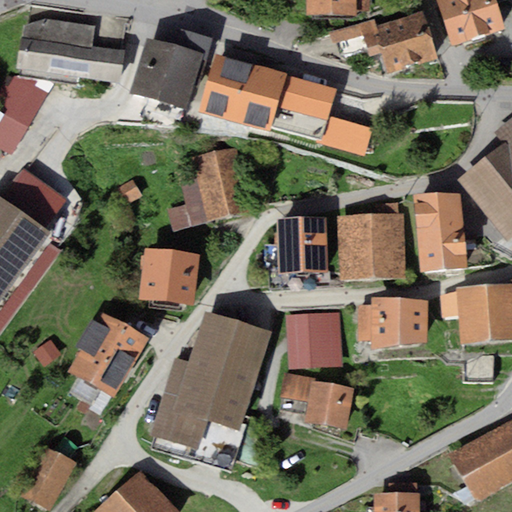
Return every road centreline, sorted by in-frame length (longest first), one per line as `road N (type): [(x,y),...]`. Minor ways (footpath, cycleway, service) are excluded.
road 1 (residential): [(498,95),(364,83),(184,22),(78,0)]
road 2 (residential): [(498,95),(464,166),(384,193),(274,214),(221,284)]
road 3 (residential): [(511,272),(430,290),(277,299),(221,284)]
road 4 (residential): [(318,511),(494,409),(511,390)]
road 5 (residential): [(221,284),(127,417),(126,437)]
road 6 (residential): [(126,437),(132,451),(170,474),(244,499),(256,511)]
